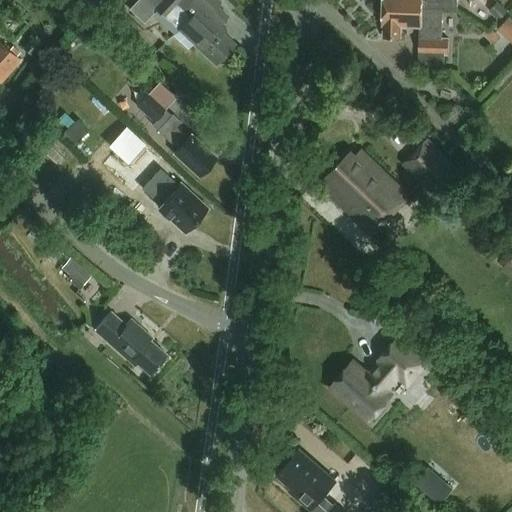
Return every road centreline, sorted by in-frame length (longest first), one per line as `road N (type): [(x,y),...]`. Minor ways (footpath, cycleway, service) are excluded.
road 1 (tertiary): [(256,342),(128,279),(0,167)]
road 2 (unclassified): [(282,176),(251,170),(83,0)]
road 3 (tertiary): [(282,176),(302,0)]
road 4 (tertiary): [(230,511),(256,342)]
road 5 (tertiary): [(256,342),(282,176)]
